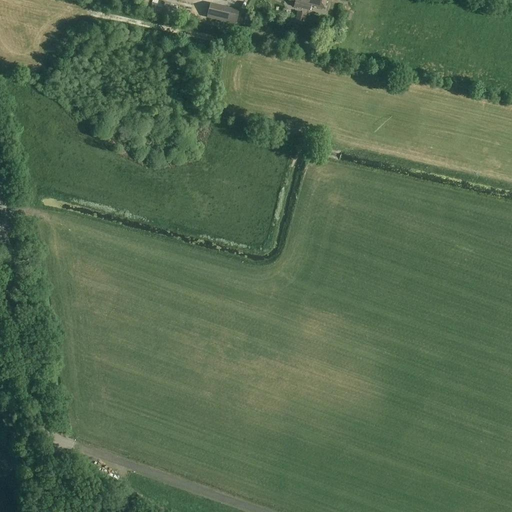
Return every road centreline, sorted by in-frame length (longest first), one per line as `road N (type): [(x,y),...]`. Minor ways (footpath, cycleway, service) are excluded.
road 1 (unclassified): [(72,511),(14,321),(4,228)]
road 2 (track): [(49,438),(266,511)]
